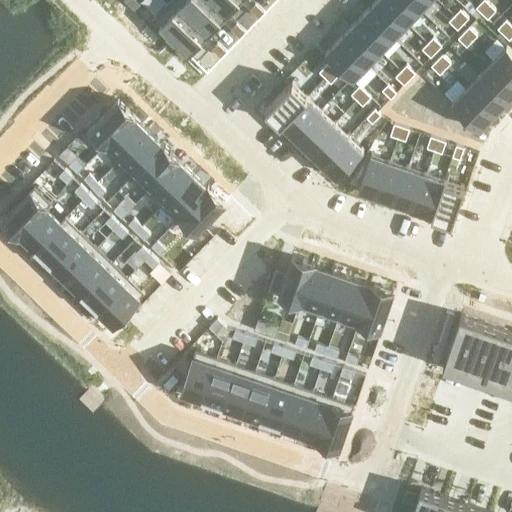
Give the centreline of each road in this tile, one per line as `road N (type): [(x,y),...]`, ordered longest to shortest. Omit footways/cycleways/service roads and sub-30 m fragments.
road 1 (residential): [(390,435),(369,493),(170,426),(0,261)]
road 2 (residential): [(197,105),(318,224),(449,266)]
road 3 (unknown): [(273,28),(362,112),(505,177)]
road 4 (residential): [(449,266),(390,435)]
road 5 (residential): [(0,152),(113,29)]
road 6 (residential): [(197,105),(301,0)]
road 7 (residential): [(511,478),(390,435)]
road 8 (residential): [(511,159),(472,273)]
